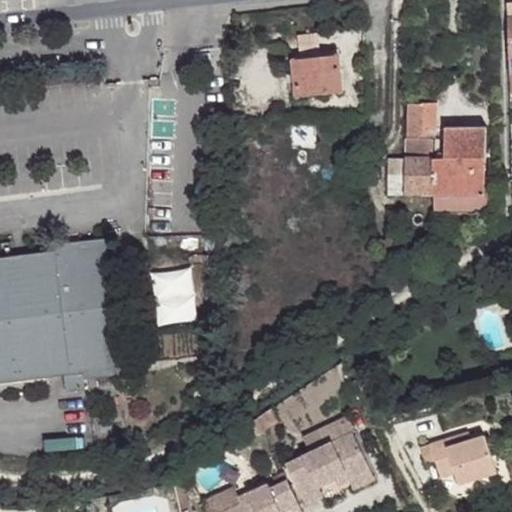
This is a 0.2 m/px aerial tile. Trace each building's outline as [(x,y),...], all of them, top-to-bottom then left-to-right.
[(316,32),(291,36),(293,50),(319,46),(316,32)] [(294,65),(297,97),(342,92),(338,55),(319,57),(320,62),(294,65)] [(422,105),(421,136),(437,136),(438,103),(422,103),(422,105)] [(421,136),(422,105),(408,104),(407,138),(421,138),(421,136)] [(433,139),(406,139),(406,159),(389,158),(389,195),(433,195),(433,213),(485,213),(486,128),(445,127),(444,158),(433,158),(433,139)] [(385,242),(398,263),(413,254),(399,233),(385,242)] [(120,367),(106,246),(0,259),(0,381),(64,374),(66,392),(85,390),(83,372),(120,367)] [(152,270),(156,321),(196,318),(192,267),(152,270)] [(171,354),(195,352),(194,332),(169,333),(171,354)] [(286,464),(306,505),(323,497),(319,489),(337,480),(335,476),(345,472),(350,481),(354,490),(375,479),(344,417),(302,438),(309,452),(286,464)] [(455,474),(459,486),(497,474),(485,436),(466,441),(464,434),(420,448),(426,464),(435,461),(441,479),(455,474)] [(345,472),(335,476),(337,480),(340,486),(350,481),(345,472)] [(224,511),(302,511),(288,480),(270,488),(268,484),(239,498),(242,504),(224,511)] [(203,501),(208,511),(224,511),(242,504),(239,498),(233,487),(203,501)]
